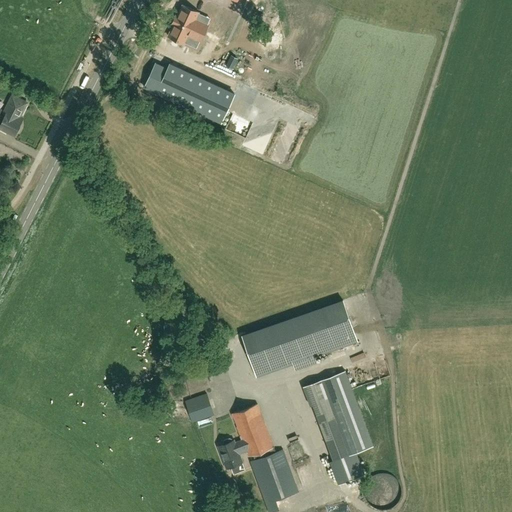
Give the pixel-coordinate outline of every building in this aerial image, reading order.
[(199,11),(192,8),(183,4),(178,14),(176,14),(172,22),(174,23),(169,34),(175,37),(180,39),(185,42),(186,41),(187,42),(191,35),(200,39),(201,40),(209,24),(208,23),(196,18),(199,11)] [(240,46),(230,41),(228,47),(238,52),(240,46)] [(156,63),(144,87),(220,123),(230,102),(184,81),(188,72),(170,64),(168,69),(156,63)] [(0,125),(1,126),(0,127),(15,135),(16,133),(17,133),(19,132),(21,128),(21,126),(20,125),(23,118),(20,117),(27,103),(12,95),(3,114),(6,115),(4,118),(0,115),(0,112),(1,110),(0,109),(0,125)] [(243,336),(256,374),(293,362),(296,370),(317,363),(314,355),(357,340),(344,301),(243,336)] [(374,352),(380,368),(373,368),(373,372),(408,375),(411,384),(412,374),(416,375),(415,380),(419,379),(420,383),(436,378),(436,372),(434,372),(434,368),(438,367),(434,354),(452,348),(443,323),(443,330),(433,329),(434,315),(358,310),(358,319),(367,319),(372,335),(363,338),(379,339),(365,343),(375,344),(374,352)] [(346,425),(329,378),(306,386),(323,434),(346,425)] [(201,420),(214,416),(207,393),(185,401),(192,423),(196,422),(197,426),(202,424),(201,420)] [(274,447),(261,415),(257,404),(232,413),(242,441),(235,443),(234,440),(218,447),(226,469),(231,467),(233,474),(245,470),(242,463),(238,451),(245,449),(249,456),(253,455),(254,459),(250,461),(265,503),(268,511),(270,511),(280,508),(277,499),(297,492),(281,450),(276,452),(274,447)] [(356,452),(334,461),(330,462),(339,484),(364,474),(356,452)] [(403,494),(404,491),(404,488),(403,485),(402,482),(401,479),(399,477),(396,475),(394,473),(391,472),(388,471),(385,471),(382,471),(379,472),(376,473),(374,475),(371,477),(369,479),(368,482),(367,485),(366,488),(366,491),(367,494),(368,497),(369,500),(371,502),(374,504),(376,506),(379,507),(382,508),(385,508),(388,508),(391,507),(394,506),(396,504),(399,502),(401,500),(402,497),(403,494)]
